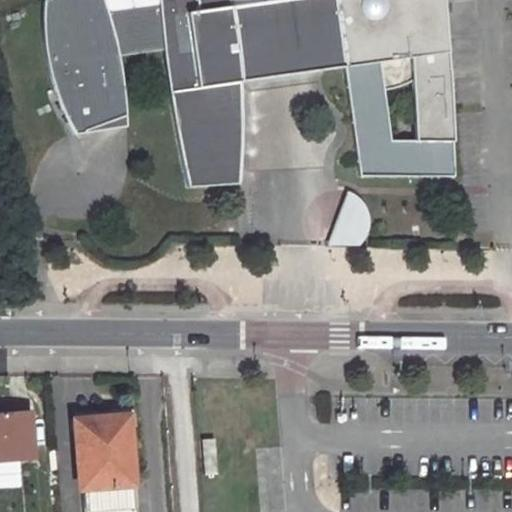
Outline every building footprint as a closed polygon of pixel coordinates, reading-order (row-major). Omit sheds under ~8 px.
[(160,49),(157,5),(148,6),(147,0),(143,0),(108,5),(109,12),(105,12),(101,1),(42,2),(41,32),(44,61),(48,81),(55,100),(62,117),(73,137),(123,118),(119,77),(115,54),(160,49)] [(225,0),(228,10),(305,0),(225,0)] [(123,130),(123,118),(73,137),(123,130)] [(365,245),(366,196),(337,196),(336,244),(365,245)] [(26,407),(0,409),(0,460),(31,458),(26,407)] [(127,416),(110,418),(111,429),(128,427),(127,416)] [(110,418),(71,421),(74,453),(78,453),(82,511),(134,511),(128,427),(111,429),(110,418)]
